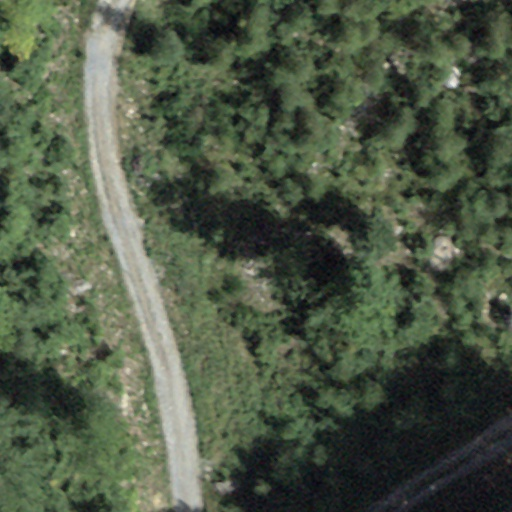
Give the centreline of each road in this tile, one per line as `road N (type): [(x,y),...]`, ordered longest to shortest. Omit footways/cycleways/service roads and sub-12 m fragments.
road 1 (track): [(184,511),(160,339),(102,156),(97,52),(114,0)]
road 2 (track): [(511,428),(383,511)]
